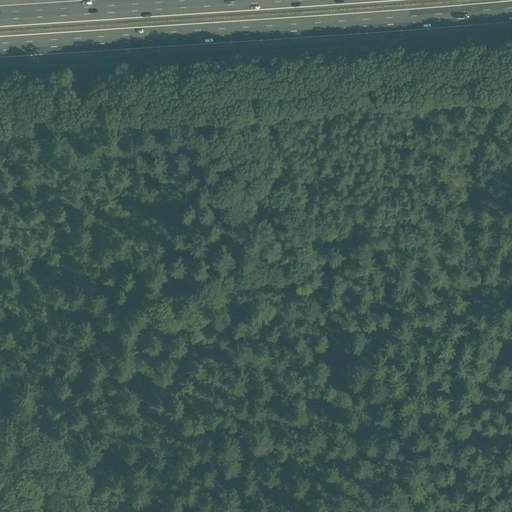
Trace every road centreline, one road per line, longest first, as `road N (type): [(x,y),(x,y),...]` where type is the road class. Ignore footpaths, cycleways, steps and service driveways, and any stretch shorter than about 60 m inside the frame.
road 1 (motorway): [(0,46),(511,11)]
road 2 (unclassified): [(0,105),(406,75)]
road 3 (motorway): [(251,0),(0,16)]
